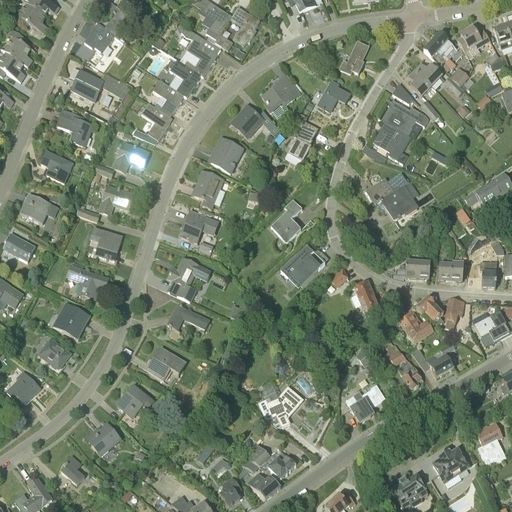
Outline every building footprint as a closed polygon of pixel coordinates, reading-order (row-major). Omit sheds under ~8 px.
[(22,3),(21,3),(44,18),(48,12),(55,16),(59,10),(44,0),(27,0),(24,4),(22,3)] [(111,0),(109,5),(110,6),(127,18),(137,4),(135,3),(136,0),(111,0)] [(312,0),(286,0),(288,2),(293,0),(300,15),(316,8),(312,0)] [(14,17),(11,22),(26,32),(28,27),(31,29),(32,28),(44,36),(48,30),(41,26),(46,19),(44,18),(21,3),(25,7),(18,18),(14,17)] [(210,5),(203,16),(214,23),(206,36),(216,43),(220,37),(229,23),(232,19),(210,5)] [(110,6),(97,26),(98,27),(115,39),(129,20),(127,18),(110,6)] [(232,19),(229,23),(230,23),(241,30),(234,39),(233,42),(234,43),(244,49),(247,44),(249,46),(254,38),(252,36),(260,24),(244,13),(243,13),(238,10),(232,19)] [(98,27),(77,59),(88,65),(96,53),(102,57),(94,70),(103,75),(123,44),(115,39),(98,27)] [(180,27),(177,32),(181,35),(180,35),(182,36),(185,40),(191,42),(191,41),(195,36),(180,27)] [(511,47),(505,28),(493,32),(498,48),(499,48),(501,53),(511,49),(511,47)] [(462,41),(457,44),(464,55),(469,52),(475,48),(477,51),(490,44),(483,33),(477,37),(472,30),(460,38),(462,41)] [(1,52),(28,70),(32,63),(27,59),(31,53),(35,55),(35,54),(22,46),(25,41),(11,32),(8,36),(13,40),(4,53),(1,52)] [(440,35),(423,54),(431,61),(441,69),(441,70),(445,74),(449,70),(452,73),(455,68),(448,62),(456,53),(452,47),(448,43),(440,35)] [(193,43),(179,64),(184,67),(185,67),(204,79),(215,62),(214,61),(217,57),(202,48),(206,43),(195,36),(191,41),(193,43)] [(216,43),(215,45),(228,54),(233,46),(232,45),(220,37),(216,43)] [(343,63),(339,72),(350,77),(351,75),(358,78),(364,65),(361,64),(368,50),(357,45),(348,66),(343,63)] [(0,78),(3,81),(6,75),(20,85),(25,77),(19,74),(24,67),(28,70),(1,52),(0,52),(5,55),(0,62),(0,78)] [(495,55),(486,64),(490,68),(498,60),(495,55)] [(498,60),(490,68),(492,74),(508,68),(505,58),(498,60)] [(177,63),(170,74),(183,83),(176,93),(187,100),(201,79),(203,80),(204,79),(185,67),(184,67),(179,64),(177,63)] [(421,67),(414,73),(432,90),(442,80),(430,69),(426,73),(421,67)] [(459,70),(449,79),(456,86),(459,89),(469,80),(459,70)] [(414,73),(408,79),(414,85),(411,89),(422,100),(432,90),(414,73)] [(95,105),(104,85),(102,84),(80,74),(71,94),(95,105)] [(102,84),(104,85),(127,96),(130,90),(105,76),(103,80),(102,84)] [(449,79),(443,85),(458,100),(464,94),(459,89),(456,86),(449,79)] [(470,80),(463,86),(467,91),(474,85),(470,80)] [(276,88),(262,99),(268,108),(267,109),(271,115),(273,114),(277,119),(286,113),(284,110),(300,98),(292,86),(287,90),(281,82),(275,86),(276,88)] [(160,83),(153,94),(161,99),(154,110),(160,114),(170,120),(184,99),(186,100),(187,100),(176,93),(176,94),(160,83)] [(331,83),(317,108),(330,115),(337,103),(345,107),(350,98),(338,91),(340,88),(331,83)] [(399,86),(392,98),(409,107),(412,101),(399,86)] [(0,110),(3,106),(10,110),(14,104),(0,94),(0,92),(2,89),(0,87),(0,110)] [(511,92),(501,96),(508,116),(511,114),(511,92)] [(486,98),(476,106),(482,113),(492,104),(486,98)] [(426,103),(420,109),(433,124),(440,119),(426,103)] [(391,107),(381,124),(384,126),(407,139),(410,141),(410,140),(407,139),(415,125),(424,130),(428,122),(425,119),(411,110),(409,114),(392,104),(390,107),(391,107)] [(309,105),(305,110),(310,114),(314,108),(309,105)] [(148,106),(141,117),(154,126),(157,128),(154,133),(151,131),(147,137),(158,144),(170,126),(169,125),(171,121),(170,120),(160,114),(154,110),(148,106)] [(248,109),(231,127),(232,128),(247,142),(264,124),(248,109)] [(462,110),(457,115),(463,121),(469,115),(466,111),(465,112),(462,110)] [(62,114),(56,130),(73,136),(70,145),(86,151),(94,128),(83,124),(84,121),(62,114)] [(263,114),(260,117),(265,124),(269,121),(263,114)] [(291,149),(287,155),(302,163),(310,150),(308,149),(317,133),(312,129),(312,128),(305,124),(307,120),(300,116),(291,126),(298,132),(288,148),(291,149)] [(110,119),(106,126),(113,129),(117,122),(110,119)] [(271,123),(265,129),(273,139),(280,133),(271,123)] [(374,143),(372,146),(389,156),(388,158),(402,167),(407,158),(402,155),(410,141),(407,139),(384,126),(385,126),(375,143),(374,143)] [(511,128),(511,127),(492,142),(504,158),(511,151),(511,128)] [(136,132),(133,138),(142,143),(145,137),(136,132)] [(279,137),(273,143),(278,147),(284,141),(279,137)] [(218,154),(211,167),(231,177),(244,153),(221,141),(215,153),(218,154)] [(116,161),(112,172),(125,177),(130,166),(143,171),(148,156),(123,146),(118,144),(114,154),(118,156),(117,161),(116,161)] [(366,149),(363,155),(374,162),(377,156),(366,149)] [(47,155),(41,168),(49,172),(46,178),(65,187),(73,166),(47,155)] [(82,166),(80,172),(87,175),(90,169),(82,166)] [(97,167),(94,175),(101,178),(112,181),(114,173),(97,167)] [(101,178),(94,175),(92,183),(98,185),(101,178)] [(202,175),(193,199),(203,203),(201,208),(212,213),(214,208),(224,183),(202,175)] [(511,188),(503,175),(473,194),(484,211),(511,192),(511,188)] [(385,182),(365,195),(374,208),(381,204),(404,188),(407,186),(401,177),(387,186),(385,182)] [(258,186),(255,192),(260,195),(264,189),(258,186)] [(404,188),(381,204),(394,223),(417,208),(404,188)] [(107,189),(98,215),(109,218),(113,207),(128,212),(133,197),(107,189)] [(249,195),(247,202),(255,204),(260,206),(262,198),(257,197),(249,195)] [(28,197),(20,217),(42,227),(51,207),(28,197)] [(51,198),(49,203),(55,206),(57,200),(51,198)] [(287,213),(270,229),(286,246),(301,232),(295,225),(293,228),(289,224),(302,212),(293,202),(284,210),(287,213)] [(80,211),(77,219),(97,225),(100,217),(80,211)] [(461,211),(455,215),(464,227),(470,223),(461,211)] [(185,228),(180,240),(197,246),(202,235),(214,239),(219,225),(192,215),(187,229),(185,228)] [(93,231),(90,242),(99,245),(95,258),(114,264),(122,240),(93,231)] [(6,249),(5,252),(20,259),(19,261),(28,265),(36,249),(11,237),(5,249),(6,249)] [(498,241),(492,244),(497,255),(504,252),(498,241)] [(307,248),(281,273),(287,280),(292,275),(293,277),(291,278),(298,286),(316,269),(307,259),(313,254),(307,248)] [(173,271),(168,281),(181,288),(176,298),(191,306),(197,293),(189,290),(194,279),(206,285),(211,275),(183,261),(177,273),(173,271)] [(406,263),(404,279),(417,281),(418,264),(406,263)] [(418,264),(417,281),(429,282),(430,265),(418,264)] [(480,264),(479,273),(482,273),(481,290),(481,291),(495,292),(495,291),(497,265),(480,264)] [(71,268),(66,281),(80,286),(77,296),(95,303),(99,291),(105,293),(108,282),(82,273),(84,269),(73,265),(72,268),(71,268)] [(439,266),(438,282),(450,283),(451,267),(439,266)] [(451,267),(450,283),(462,284),(463,268),(451,267)] [(342,270),(329,282),(337,290),(347,280),(342,270)] [(0,282),(0,302),(4,296),(11,300),(6,307),(14,312),(24,298),(0,282)] [(368,283),(352,290),(358,303),(359,303),(366,320),(369,318),(370,319),(378,315),(377,315),(382,313),(375,297),(374,297),(368,283)] [(428,301),(416,311),(422,318),(425,316),(434,326),(434,325),(438,329),(443,325),(439,320),(443,317),(428,301)] [(445,325),(445,328),(445,331),(452,334),(454,328),(456,326),(457,318),(462,319),(464,304),(449,302),(445,325)] [(65,306),(53,329),(74,341),(82,325),(86,327),(90,320),(65,306)] [(177,308),(167,329),(169,330),(169,331),(171,332),(171,331),(177,333),(182,323),(205,333),(210,323),(190,313),(191,312),(188,311),(187,313),(181,310),(181,309),(180,308),(179,309),(177,308)] [(235,309),(230,320),(240,324),(242,317),(239,316),(241,312),(235,309)] [(410,315),(400,324),(415,347),(434,335),(427,323),(418,329),(410,315)] [(490,321),(474,330),(484,350),(511,335),(511,322),(504,327),(499,317),(490,321)] [(393,318),(386,325),(389,329),(390,328),(393,332),(399,326),(398,324),(399,324),(393,318)] [(50,342),(38,357),(58,372),(66,362),(63,359),(67,355),(50,342)] [(308,344),(305,347),(313,356),(316,352),(308,344)] [(417,352),(411,357),(424,374),(430,370),(436,381),(453,371),(446,358),(444,359),(444,358),(457,350),(453,344),(424,362),(417,352)] [(389,353),(382,358),(386,363),(388,361),(395,369),(405,361),(399,354),(400,354),(395,347),(393,348),(388,345),(385,349),(388,352),(389,353)] [(158,360),(149,376),(164,385),(170,375),(178,380),(186,367),(161,351),(156,359),(158,360)] [(364,357),(358,361),(362,367),(364,370),(370,366),(368,363),(364,357)] [(408,364),(397,372),(402,380),(411,394),(418,389),(417,387),(423,384),(414,369),(413,369),(408,364)] [(18,383),(5,395),(15,405),(19,402),(24,407),(40,391),(23,374),(16,381),(18,383)] [(511,377),(502,383),(509,396),(511,394),(511,377)] [(357,406),(350,411),(359,427),(373,417),(370,413),(386,403),(376,388),(370,392),(373,396),(364,402),(359,394),(352,399),(357,406)] [(133,389),(117,409),(133,422),(142,410),(147,414),(154,406),(133,389)] [(269,401),(258,406),(265,423),(276,431),(281,429),(282,430),(290,426),(287,421),(303,403),(287,389),(276,403),(271,405),(269,401)] [(252,394),(246,400),(251,405),(257,399),(252,394)] [(100,434),(88,444),(101,460),(121,444),(107,427),(99,433),(100,434)] [(495,427),(476,437),(482,449),(477,451),(483,463),(479,466),(482,473),(506,461),(497,442),(502,439),(495,427)] [(208,446),(196,461),(202,466),(214,451),(208,446)] [(258,448),(245,461),(258,470),(266,474),(268,471),(280,483),(281,484),(296,469),(278,451),(271,456),(271,457),(269,458),(258,448)] [(457,453),(433,468),(444,486),(469,471),(457,453)] [(66,468),(61,474),(77,489),(85,480),(77,473),(81,467),(71,459),(64,466),(66,468)] [(245,461),(241,468),(254,477),(258,470),(245,461)] [(226,464),(214,476),(218,480),(227,471),(228,472),(231,468),(226,464)] [(259,476),(247,486),(254,493),(265,504),(280,491),(269,480),(265,484),(259,476)] [(401,488),(391,494),(400,508),(402,511),(403,511),(411,508),(408,503),(417,497),(419,500),(419,501),(420,503),(422,501),(421,501),(428,497),(425,492),(417,478),(407,484),(405,481),(399,485),(401,488)] [(224,492),(219,495),(229,510),(240,502),(236,497),(234,495),(240,491),(232,480),(222,488),(224,492)] [(24,498),(14,504),(19,511),(35,511),(41,508),(42,510),(52,503),(38,483),(28,490),(35,500),(28,504),(24,498)] [(343,511),(348,509),(349,511),(355,506),(348,498),(344,502),(339,497),(324,511),(343,511)] [(182,498),(171,507),(176,511),(207,511),(203,505),(195,510),(192,511),(191,511),(187,505),(182,498)]
